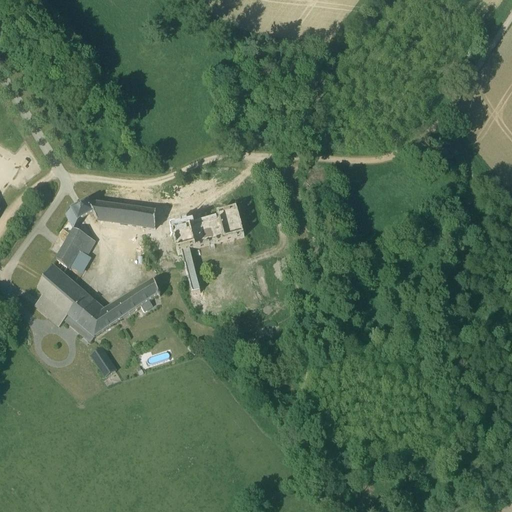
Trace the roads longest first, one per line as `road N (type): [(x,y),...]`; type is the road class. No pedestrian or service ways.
road 1 (track): [(67,186),(4,280),(44,364),(68,360),(66,339),(40,331)]
road 2 (track): [(61,177),(147,182),(220,155),(263,155)]
road 3 (track): [(263,155),(374,159),(397,153),(431,126)]
road 4 (track): [(511,15),(431,126)]
